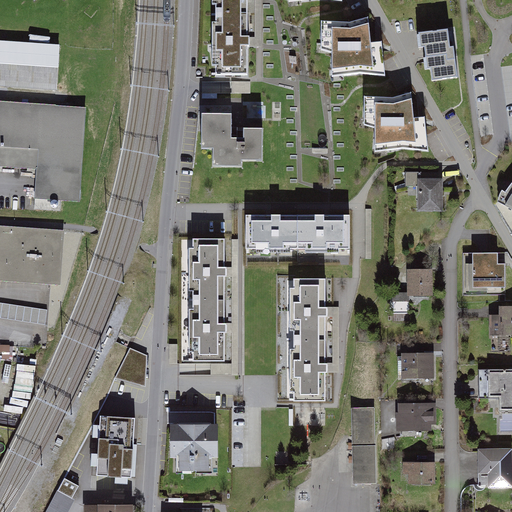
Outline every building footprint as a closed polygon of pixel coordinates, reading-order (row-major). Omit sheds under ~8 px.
[(220,0),(219,77),(254,78),(254,51),(257,51),(258,0),(220,0)] [(361,30),(361,26),(331,26),(331,50),(340,50),(340,75),(389,74),(389,44),(380,44),(380,29),(361,30)] [(419,49),(420,59),(422,72),(427,71),(428,82),(452,79),(450,61),(449,61),(448,50),(444,50),(442,32),(413,36),(414,50),(419,49)] [(61,46),(0,42),(0,90),(59,94),(61,46)] [(403,105),(403,100),(371,101),(372,129),(383,128),(384,148),(430,146),(429,121),(422,122),(421,104),(403,105)] [(35,201),(54,202),(54,209),(62,210),(63,203),(81,203),(86,107),(0,103),(0,168),(37,170),(35,201)] [(241,117),(197,117),(197,148),(208,148),(209,170),(252,169),(252,162),(272,162),(272,132),(253,132),(253,142),(241,142),(241,117)] [(436,173),(405,173),(405,188),(419,188),(419,213),(443,213),(442,179),(436,179),(436,173)] [(497,197),(496,204),(511,212),(511,182),(511,183),(507,190),(503,194),(500,193),(497,197)] [(312,251),(311,218),(248,219),(248,252),(312,251)] [(350,218),(311,218),(312,251),(350,251),(350,218)] [(0,283),(60,287),(64,234),(0,229),(0,283)] [(194,242),(194,297),(225,297),(225,242),(194,242)] [(500,256),(474,255),(474,264),(466,264),(464,292),(505,295),(507,265),(500,265),(500,256)] [(431,270),(406,271),(407,298),(432,297),(431,270)] [(291,341),(322,342),(323,279),(291,279),(291,341)] [(405,294),(390,295),(391,313),(406,313),(405,294)] [(225,297),(194,297),(194,361),(225,361),(225,297)] [(0,316),(46,323),(48,307),(0,299),(0,316)] [(489,337),(511,336),(511,307),(500,307),(500,317),(489,317),(489,337)] [(322,401),(322,342),(291,341),(290,401),(322,401)] [(145,357),(128,350),(113,382),(143,388),(145,357)] [(401,358),(402,383),(432,382),(432,358),(401,358)] [(511,370),(480,372),(481,402),(501,401),(501,414),(511,413),(511,370)] [(434,405),(397,405),(397,433),(431,432),(431,425),(435,425),(434,405)] [(351,409),(352,485),(374,484),(373,408),(351,409)] [(135,494),(136,417),(101,417),(101,426),(91,425),(91,443),(97,443),(97,455),(89,455),(89,469),(96,469),(96,478),(87,478),(87,493),(135,494)] [(176,461),(176,474),(205,473),(205,461),(217,461),(217,428),(169,428),(169,461),(176,461)] [(511,452),(479,453),(479,490),(511,490),(511,452)] [(434,484),(434,462),(403,463),(403,476),(408,476),(408,485),(434,484)] [(67,511),(79,487),(62,479),(45,511),(67,511)] [(134,511),(135,503),(98,504),(98,505),(87,506),(87,511),(134,511)]
